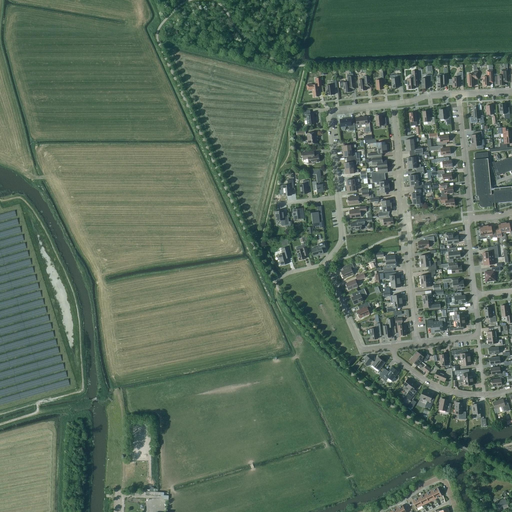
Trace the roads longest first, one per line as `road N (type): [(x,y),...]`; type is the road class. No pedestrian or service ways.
road 1 (residential): [(416,343),(394,105)]
road 2 (residential): [(394,105),(328,110),(337,197)]
road 3 (residential): [(469,221),(458,93)]
road 4 (residential): [(325,263),(360,349),(393,346)]
